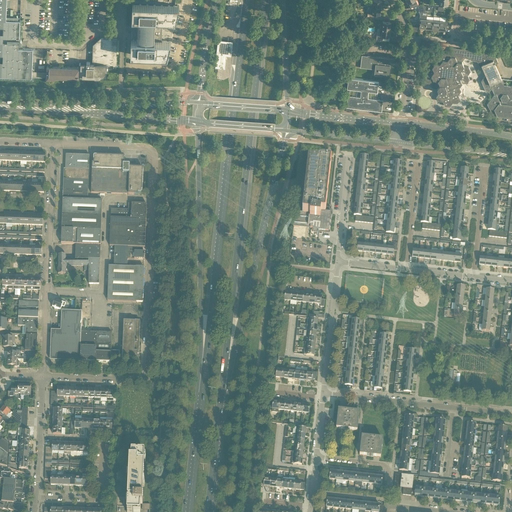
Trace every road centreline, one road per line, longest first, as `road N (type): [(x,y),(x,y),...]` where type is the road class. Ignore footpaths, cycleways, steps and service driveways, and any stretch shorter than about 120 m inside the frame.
road 1 (primary): [(245,0),(201,394)]
road 2 (primary): [(222,387),(265,0)]
road 3 (unclassified): [(44,374),(145,372),(152,200)]
road 4 (primary): [(196,122),(201,394)]
road 5 (primary): [(222,387),(286,131)]
road 6 (secondary): [(199,102),(0,100)]
road 7 (secondary): [(0,109),(196,122)]
road 8 (unclassified): [(152,200),(150,148),(50,143)]
road 9 (unclassified): [(46,291),(50,143)]
road 10 (unclassified): [(102,293),(105,199),(152,200)]
road 11 (unclassified): [(452,407),(323,393)]
road 12 (unclassified): [(35,496),(102,497),(102,439)]
road 13 (primary): [(208,511),(222,387)]
road 14 (unclassified): [(35,496),(44,374)]
road 15 (residential): [(400,117),(408,37),(392,0)]
